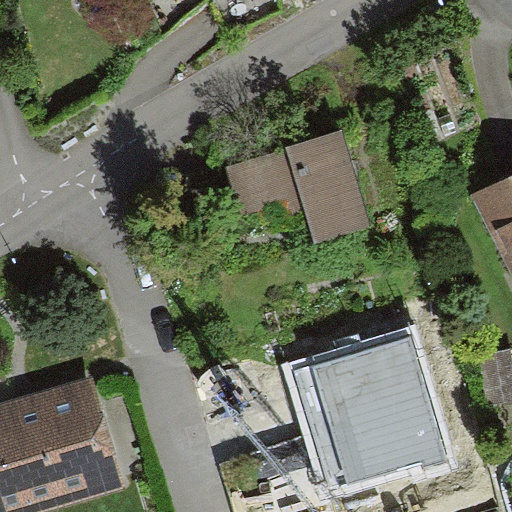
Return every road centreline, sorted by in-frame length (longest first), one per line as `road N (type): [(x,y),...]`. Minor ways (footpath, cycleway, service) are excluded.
road 1 (residential): [(81,172),(122,251),(199,511)]
road 2 (unclassified): [(370,0),(81,172)]
